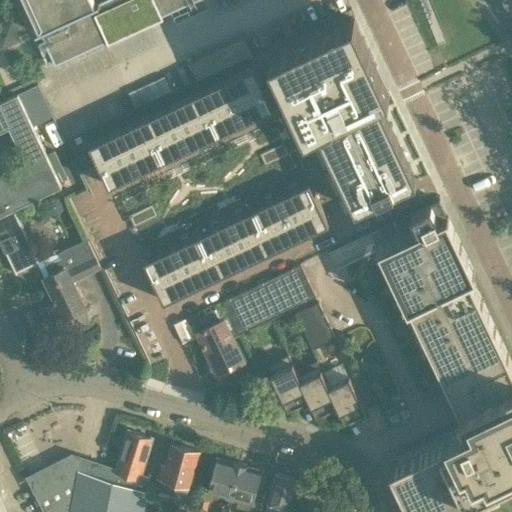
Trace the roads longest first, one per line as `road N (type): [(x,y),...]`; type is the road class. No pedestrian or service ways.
road 1 (unclassified): [(511,304),(368,0)]
road 2 (residential): [(308,446),(63,381),(25,399)]
